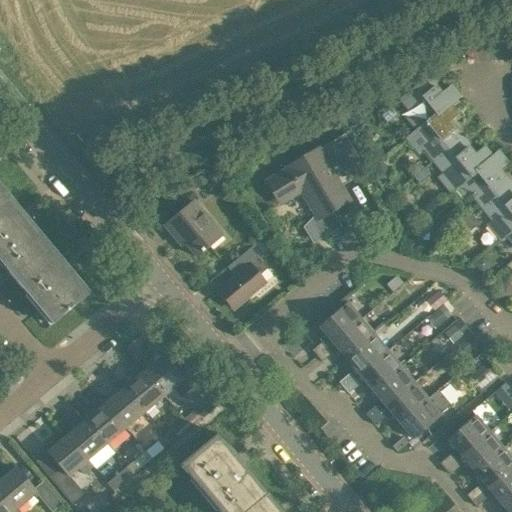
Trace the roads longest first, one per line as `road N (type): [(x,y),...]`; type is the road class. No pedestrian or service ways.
road 1 (residential): [(258,329),(349,253),(472,282),(511,325)]
road 2 (residential): [(469,511),(437,472),(388,458),(344,409),(311,393),(258,329)]
road 3 (tertiary): [(158,281),(0,93)]
road 4 (tertiary): [(352,511),(224,358)]
road 5 (residential): [(48,375),(158,281)]
